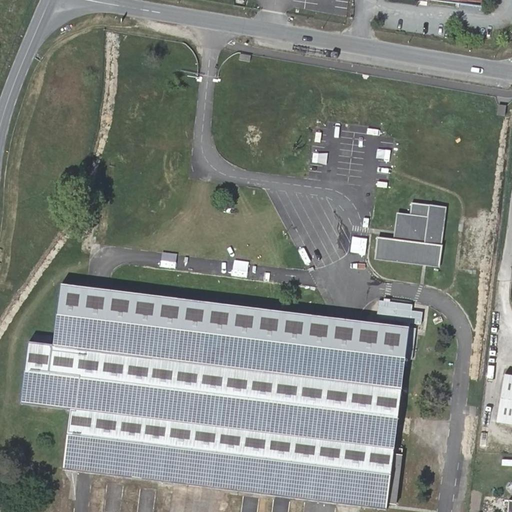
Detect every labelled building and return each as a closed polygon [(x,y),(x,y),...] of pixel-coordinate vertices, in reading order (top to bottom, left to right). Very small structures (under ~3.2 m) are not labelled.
[(506,105),(498,104),(496,113),(504,114),(506,105)] [(442,246),(447,208),(414,204),(412,215),(401,214),(398,240),(380,237),(377,259),(441,267),(443,246),(442,246)] [(56,343),(400,386),(408,327),(379,324),(96,290),(64,286),(56,343)] [(381,298),(379,324),(408,327),(407,322),(426,324),(427,313),(415,309),(416,303),(381,298)] [(56,343),(29,340),(22,402),(71,409),(65,467),(84,470),(361,505),(384,508),(385,500),(397,501),(404,450),(392,448),(396,417),(400,386),(56,343)] [(511,372),(503,371),(495,418),(511,421),(511,372)] [(403,418),(407,387),(400,386),(396,417),(403,418)]
